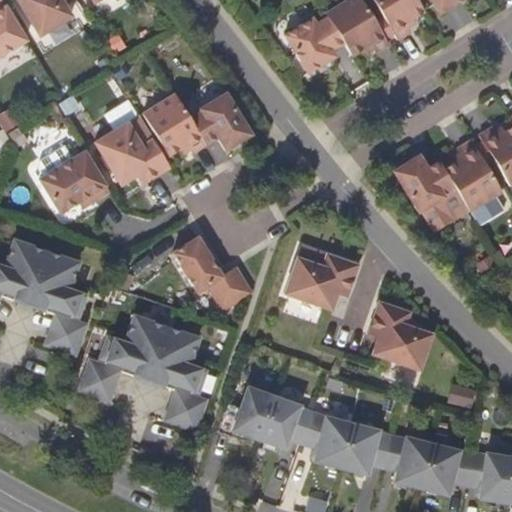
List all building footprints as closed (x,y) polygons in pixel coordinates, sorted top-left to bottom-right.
[(0,56),(26,41),(1,0),(0,1),(0,56)] [(16,0),(38,36),(71,16),(60,0),(91,0),(93,3),(97,0),(16,0)] [(360,0),(348,0),(325,14),(327,18),(343,43),(351,56),(370,45),(375,53),(388,45),(385,39),(371,18),(360,0)] [(423,11),(416,0),(372,0),(380,12),(393,34),(396,39),(410,31),(405,23),(423,11)] [(430,0),(439,14),(461,0),(430,0)] [(393,34),(380,12),(371,18),(385,39),(393,34)] [(343,43),(327,18),(315,25),(312,19),(284,36),(307,73),(335,56),(331,50),(343,43)] [(201,112),(189,119),(205,145),(217,138),(224,150),(240,141),(240,139),(249,134),(225,94),(199,109),(201,112)] [(189,119),(174,95),(142,114),(152,131),(168,156),(186,145),(191,154),(205,145),(189,119)] [(148,134),(137,115),(93,142),(119,185),(134,175),(139,172),(145,181),(168,167),(164,159),(148,134)] [(511,126),(497,136),(491,128),(478,136),(481,142),(493,160),(509,187),(511,184),(511,126)] [(152,131),(148,134),(164,159),(168,156),(152,131)] [(461,158),(443,169),(453,187),(469,212),(501,192),(484,165),(473,147),(470,142),(456,149),(461,158)] [(481,142),(473,147),(484,165),(493,160),(481,142)] [(95,200),(108,192),(84,152),(39,179),(60,213),(78,202),(91,194),(95,200)] [(443,169),(438,161),(426,169),(418,156),(402,165),(403,166),(393,172),(418,213),(443,197),(442,194),(453,187),(443,169)] [(139,184),(145,181),(139,172),(134,175),(139,184)] [(91,194),(78,202),(82,208),(95,200),(91,194)] [(221,276),(197,238),(172,253),(196,293),(207,286),(222,311),(247,295),(250,293),(235,268),(221,276)] [(0,289),(78,317),(85,296),(69,289),(78,262),(13,240),(3,267),(0,265),(0,289)] [(283,293),(330,310),(336,294),(338,288),(348,291),(357,265),(326,255),(322,267),(296,258),(283,293)] [(338,288),(336,294),(346,298),(348,291),(338,288)] [(408,313),(378,303),(369,328),(379,332),(377,338),(371,354),(418,370),(431,335),(404,325),(408,313)] [(85,324),(57,314),(46,345),(74,355),(85,324)] [(99,358),(198,393),(205,371),(189,365),(198,338),(133,315),(124,342),(107,336),(99,358)] [(367,334),(377,338),(379,332),(369,328),(367,334)] [(89,360),(78,390),(106,400),(117,369),(89,360)] [(227,402),(216,432),(230,437),(232,431),(284,449),(288,438),(300,443),(316,447),(312,461),(367,475),(369,465),(395,471),(393,481),(420,489),(431,444),(404,437),(404,439),(378,432),(378,430),(324,416),(312,411),(299,407),(300,405),(247,386),(239,407),(227,402)] [(205,400),(178,390),(167,421),(195,430),(205,400)] [(431,444),(420,489),(447,496),(450,483),(480,488),(478,499),(506,503),(511,503),(511,457),(485,453),(485,455),(471,452),(458,451),(431,444)]
